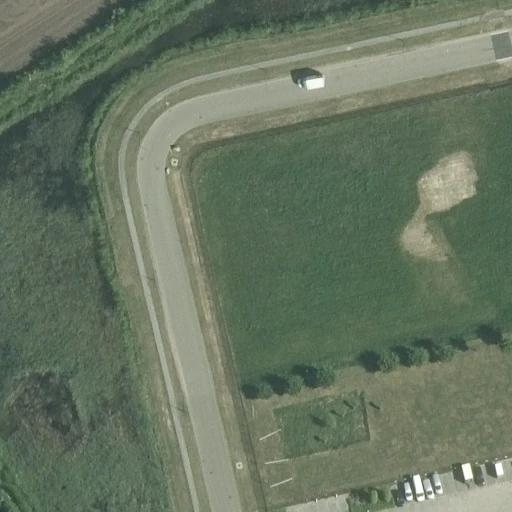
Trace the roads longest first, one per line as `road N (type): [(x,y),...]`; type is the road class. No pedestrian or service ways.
road 1 (unclassified): [(158,138),(151,186),(226,511)]
road 2 (unclassified): [(158,138),(195,112),(511,42)]
road 3 (unknown): [(390,511),(511,483)]
